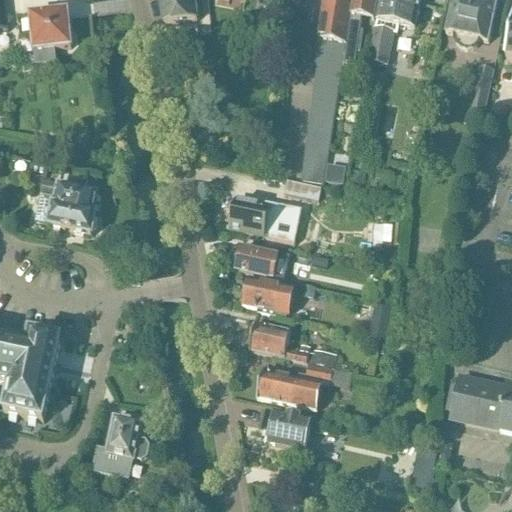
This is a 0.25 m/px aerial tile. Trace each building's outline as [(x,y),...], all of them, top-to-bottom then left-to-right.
[(157,0),(163,30),(201,24),(196,0),(157,0)] [(260,0),(259,11),(268,13),(270,0),(260,0)] [(377,0),(324,0),(318,41),(314,69),(317,69),(301,186),(325,189),(330,148),(342,70),(354,71),(356,57),(359,57),(362,35),(359,35),(361,22),(373,24),(377,0)] [(374,32),(367,67),(368,67),(369,67),(381,69),(388,71),(395,36),(397,36),(398,31),(415,35),(421,0),(381,0),(376,27),(375,32),(374,32)] [(482,0),(453,0),(444,38),(454,40),(454,45),(456,50),(461,54),(466,55),(472,54),(477,50),(479,46),(488,48),(498,4),(482,0)] [(272,21),(287,23),(289,9),(275,7),(272,21)] [(29,22),(18,23),(20,41),(30,40),(32,57),(34,57),(36,69),(56,67),(55,55),(72,53),(71,51),(74,48),(73,38),(70,36),(68,16),(29,20),(29,22)] [(479,72),(469,119),(483,122),(493,75),(479,72)] [(336,185),(344,187),(347,171),(339,169),(336,185)] [(321,193),(287,186),(284,199),(318,206),(321,193)] [(98,197),(58,188),(57,194),(42,191),(40,200),(41,200),(36,226),(50,229),(49,231),(65,234),(66,232),(71,233),(70,236),(92,240),(93,237),(97,234),(98,228),(96,224),(97,220),(93,219),(98,197)] [(234,205),(228,236),(274,245),(278,222),(299,226),(302,214),(280,210),(263,207),(262,211),(234,205)] [(394,224),(393,248),(401,249),(403,224),(394,224)] [(237,258),(233,257),(229,262),(230,268),(229,274),(234,275),(234,276),(275,285),(278,269),(288,271),(290,260),(267,255),(266,259),(239,253),(237,258)] [(383,259),(382,273),(396,274),(397,260),(383,259)] [(312,260),(310,268),(326,272),(328,264),(312,260)] [(257,318),(276,322),(276,321),(286,323),(293,293),(248,283),(245,296),(241,298),(239,305),(242,308),(242,311),(257,314),(257,318)] [(316,293),(316,291),(300,288),(298,300),(314,303),(315,299),(326,301),(326,296),(316,293)] [(372,324),(368,339),(384,343),(388,328),(372,324)] [(308,369),(313,370),(313,369),(311,368),(313,359),(309,358),(300,356),(296,355),(295,357),(286,355),(291,336),(256,328),(249,356),(306,369),(308,369)] [(0,388),(9,391),(3,419),(44,427),(61,345),(30,338),(27,350),(0,344),(0,388)] [(380,347),(379,357),(383,358),(387,358),(388,348),(384,348),(380,347)] [(313,359),(311,368),(313,369),(333,373),(336,359),(314,355),(313,359)] [(313,371),(313,370),(308,369),(305,382),(298,380),(297,383),(263,376),(257,404),(317,416),(322,391),(329,392),(333,375),(313,371)] [(496,436),(511,439),(511,392),(506,391),(506,392),(458,381),(456,390),(451,389),(445,415),(450,417),(449,425),(496,435),(496,436)] [(313,425),(287,420),(275,417),(271,433),(266,435),(265,441),(269,446),(268,449),(306,457),(313,425)] [(98,453),(93,476),(114,480),(114,479),(127,482),(131,465),(135,466),(136,463),(141,464),(146,460),(149,449),(145,444),(140,443),(138,443),(142,428),(114,422),(107,455),(98,453)] [(329,428),(317,425),(315,436),(327,439),(329,428)] [(443,446),(438,470),(448,472),(453,448),(443,446)] [(297,477),(294,493),(311,497),(315,481),(297,477)] [(165,485),(161,505),(182,509),(180,488),(165,485)]
